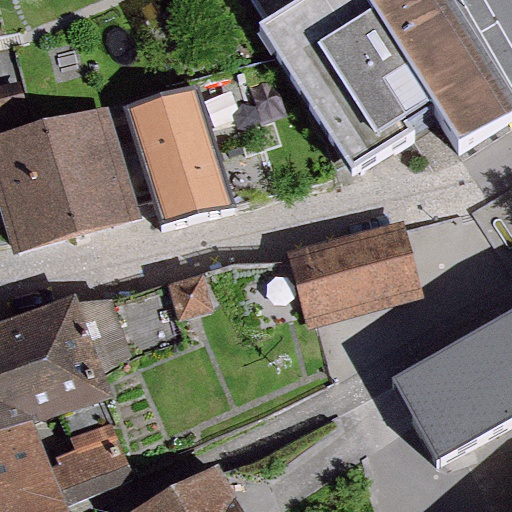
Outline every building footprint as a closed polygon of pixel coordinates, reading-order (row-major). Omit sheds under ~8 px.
[(418,0),(249,0),(244,3),(370,189),(415,157),(432,145),(452,166),(502,137),(418,0)] [(198,87),(128,108),(163,226),(233,206),(198,87)] [(0,137),(34,129),(23,89),(0,95),(0,137)] [(34,129),(0,137),(0,202),(14,254),(139,220),(108,108),(34,129)] [(404,228),(292,262),(313,330),(425,296),(404,228)] [(202,273),(167,284),(179,322),(214,311),(202,273)] [(511,511),(511,315),(397,390),(443,470),(511,428),(511,511)] [(0,339),(0,444),(48,426),(110,403),(93,357),(17,385),(0,339)] [(67,474),(0,501),(0,511),(83,511),(84,511),(154,482),(125,415),(72,438),(84,467),(67,474)] [(48,426),(0,444),(0,501),(67,474),(48,426)] [(245,511),(221,469),(144,511),(245,511)]
